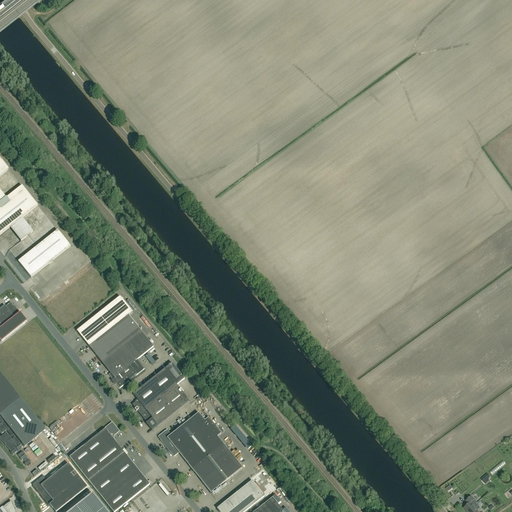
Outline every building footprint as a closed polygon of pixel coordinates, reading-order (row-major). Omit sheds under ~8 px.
[(0,235),(38,206),(25,189),(0,209),(0,235)] [(31,278),(70,246),(58,230),(18,262),(31,278)] [(53,277),(63,268),(62,266),(51,275),(53,277)] [(154,347),(128,315),(133,312),(120,296),(77,331),(111,374),(109,375),(112,380),(111,380),(115,384),(119,389),(128,381),(128,382),(128,381),(136,374),(137,375),(136,375),(144,369),(137,360),(154,347)] [(5,305),(0,309),(0,328),(14,317),(20,313),(16,308),(15,309),(14,307),(11,303),(6,306),(5,305)] [(152,431),(158,426),(189,401),(177,385),(185,379),(172,363),(133,394),(137,399),(135,401),(136,402),(132,405),(136,409),(138,410),(137,411),(147,423),(146,423),(152,431)] [(0,415),(25,447),(39,435),(46,430),(21,398),(0,371),(0,415)] [(211,493),(242,468),(217,437),(221,434),(208,418),(205,421),(198,413),(171,435),(167,430),(158,437),(163,444),(164,444),(166,446),(166,447),(174,457),(179,453),(211,493)] [(112,423),(99,434),(69,457),(112,511),(115,511),(150,485),(111,437),(118,431),(112,423)] [(57,443),(63,439),(59,434),(54,438),(57,443)] [(465,458),(465,465),(475,465),(478,465),(478,467),(482,467),(482,465),(483,465),(483,459),(490,458),(490,452),(459,453),(459,456),(462,456),(462,458),(465,458)] [(54,511),(56,511),(87,487),(68,464),(47,480),(43,476),(32,485),(37,491),(38,491),(40,494),(49,505),(54,511)] [(490,477),(488,474),(482,479),(484,482),(490,477)] [(219,511),(245,511),(265,497),(252,481),(217,509),(219,511)] [(106,511),(93,494),(70,511),(106,511)] [(472,496),(466,501),(469,504),(464,508),(467,511),(477,511),(480,508),(476,504),(477,503),(472,496)] [(254,511),(283,511),(272,498),(254,511)] [(15,511),(11,501),(0,509),(0,511),(15,511)]
